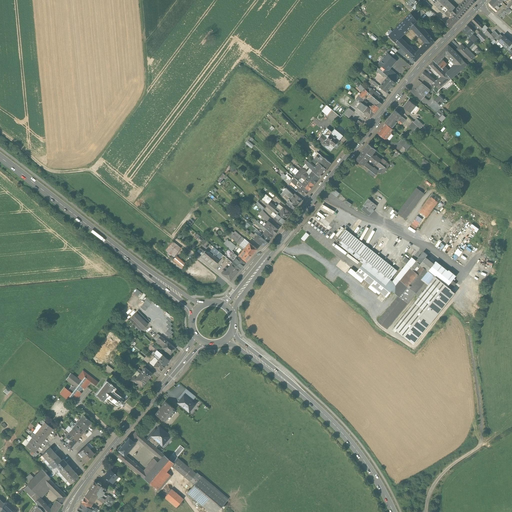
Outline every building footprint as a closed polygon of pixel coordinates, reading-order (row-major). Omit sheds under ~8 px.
[(437,0),(441,3),(448,10),(459,20),(475,2),(472,0),(464,0),(456,10),(445,0),(437,0)] [(502,2),(499,0),(491,0),(489,3),(497,11),(500,8),(498,7),(502,2)] [(445,13),(448,10),(441,3),(437,7),(440,10),(442,10),(444,12),(443,13),(444,14),(445,13)] [(445,24),(450,29),(459,20),(448,10),(445,13),(451,18),(445,24)] [(425,44),(431,38),(417,21),(411,13),(404,20),(410,26),(425,44)] [(474,18),(471,21),(475,25),(479,28),(480,29),(481,29),(484,31),(487,28),(485,25),(483,26),(474,18)] [(410,26),(404,20),(393,31),(400,37),(410,26)] [(467,25),(462,31),(469,37),(471,39),(472,38),(470,36),(473,33),(474,32),(467,25)] [(419,58),(416,53),(400,37),(393,31),(389,36),(408,56),(406,58),(413,65),(415,62),(419,58)] [(495,38),(499,35),(494,31),(491,35),(487,31),(484,33),(492,41),(494,39),(495,38)] [(480,32),(479,33),(477,35),(483,41),(486,38),(480,32)] [(503,37),(499,41),(507,49),(511,43),(504,36),(503,37)] [(416,53),(419,58),(435,42),(431,38),(425,44),(416,53)] [(457,49),(459,47),(453,41),(450,43),(457,49)] [(442,51),(446,55),(452,62),(459,56),(448,45),(442,51)] [(459,47),(457,49),(467,59),(470,56),(465,50),(466,49),(461,45),(459,47)] [(383,72),(395,82),(399,77),(389,69),(396,61),(387,54),(379,64),(385,69),(383,72)] [(433,60),(437,64),(442,59),(443,58),(439,54),(433,60)] [(467,64),(459,56),(452,62),(456,65),(453,68),(457,73),(467,64)] [(457,73),(453,68),(449,71),(444,67),(446,65),(441,61),(442,60),(442,59),(437,64),(442,69),(443,70),(446,73),(451,79),(457,73)] [(433,60),(429,65),(442,77),(446,73),(443,70),(442,69),(437,64),(433,60)] [(379,86),(387,92),(389,90),(395,82),(383,72),(378,68),(376,71),(384,78),(385,76),(387,78),(379,86)] [(425,70),(421,75),(432,84),(436,81),(427,74),(427,72),(425,70)] [(439,89),(451,79),(446,73),(442,77),(434,85),(439,89)] [(422,84),(416,91),(424,98),(426,95),(428,93),(430,90),(422,84)] [(372,95),(369,93),(366,90),(364,89),(361,93),(359,95),(364,100),(367,95),(368,96),(367,98),(369,99),(372,95)] [(379,108),(382,104),(379,101),(378,101),(380,97),(379,96),(375,92),(371,90),(369,93),(372,95),(369,99),(375,105),(379,108)] [(434,100),(440,106),(444,101),(439,96),(434,100)] [(409,100),(403,107),(410,113),(416,106),(409,100)] [(364,114),(368,108),(365,105),(362,103),(361,102),(357,108),(361,111),(361,112),(364,114)] [(326,105),(321,111),(326,115),(332,110),(326,105)] [(375,113),(379,108),(375,105),(374,106),(373,106),(371,108),(370,106),(368,108),(375,113)] [(348,108),(344,113),(349,118),(353,112),(348,108)] [(370,118),(375,113),(368,108),(364,114),(370,118)] [(438,119),(442,115),(443,114),(439,110),(434,116),(438,119)] [(395,111),(385,123),(391,128),(398,120),(402,124),(405,120),(401,116),(395,111)] [(414,122),(420,128),(423,125),(417,119),(414,122)] [(418,131),(420,128),(414,122),(413,122),(408,127),(412,130),(409,133),(411,135),(416,129),(418,131)] [(385,123),(378,132),(386,139),(391,133),(390,132),(392,129),(391,128),(385,123)] [(324,145),(331,151),(334,147),(343,136),(334,129),(332,132),(328,129),(318,141),(323,145),(324,145)] [(402,138),(398,143),(403,146),(407,142),(402,138)] [(363,150),(379,162),(381,160),(376,156),(373,156),(372,155),(376,150),(368,144),(363,150)] [(363,150),(356,160),(363,165),(366,163),(369,159),(376,165),(379,162),(363,150)] [(327,169),(331,163),(325,158),(322,161),(321,160),(319,158),(322,155),(319,153),(314,159),(319,163),(327,169)] [(305,164),(307,166),(308,167),(312,170),(314,168),(312,167),(313,167),(306,161),(304,163),(305,164)] [(387,162),(385,163),(383,166),(379,162),(376,165),(380,168),(380,170),(378,171),(382,174),(390,166),(389,165),(389,164),(387,162)] [(320,177),(327,169),(319,163),(316,168),(315,167),(314,168),(312,170),(313,171),(320,177)] [(373,178),(378,172),(373,169),(366,163),(363,165),(369,170),(367,173),(373,178)] [(314,184),(320,177),(313,171),(309,176),(308,174),(306,173),(304,176),(314,184)] [(309,191),(314,184),(304,176),(303,175),(300,178),(299,178),(297,181),(298,182),(309,191)] [(291,182),(292,180),(291,178),(290,179),(287,176),(287,177),(284,180),(288,184),(291,182)] [(303,198),(309,191),(298,182),(296,185),(298,186),(300,187),(296,191),(303,198)] [(398,213),(398,214),(405,219),(423,194),(423,195),(424,194),(417,189),(398,213)] [(290,198),(298,204),(302,199),(295,193),(292,196),(290,194),(288,196),(290,198)] [(262,199),(268,204),(269,202),(272,199),(266,194),(262,199)] [(439,199),(433,194),(412,224),(418,228),(439,199)] [(298,204),(290,198),(288,196),(286,198),(289,201),(286,204),(294,210),(298,204)] [(368,199),(363,206),(364,207),(362,210),(369,215),(377,206),(368,199)] [(278,212),(286,219),(291,213),(283,207),(282,208),(280,211),(278,212)] [(274,218),(282,224),(286,219),(278,212),(275,209),(273,211),(277,215),(275,217),(274,218)] [(269,217),(262,211),(261,210),(258,214),(266,221),(269,217)] [(440,215),(434,210),(419,229),(426,234),(440,215)] [(310,217),(301,229),(306,232),(309,235),(351,268),(348,272),(361,282),(364,279),(371,284),(368,288),(376,293),(376,292),(379,294),(381,292),(386,297),(392,290),(399,296),(378,322),(387,329),(415,294),(419,297),(394,328),(414,344),(455,293),(451,290),(456,284),(452,281),(456,276),(448,270),(448,271),(424,252),(416,261),(412,258),(409,261),(405,257),(402,260),(407,264),(390,284),(388,283),(397,271),(333,220),(326,229),(310,217)] [(265,228),(273,235),(280,227),(270,218),(264,225),(263,227),(265,228)] [(368,225),(362,238),(368,241),(373,232),(375,233),(377,229),(373,227),(368,225)] [(269,240),(273,235),(265,228),(264,230),(265,231),(262,234),(269,240)] [(230,237),(238,244),(244,238),(235,231),(233,233),(230,237)] [(309,235),(306,232),(301,239),(304,241),(309,235)] [(194,236),(201,241),(203,239),(196,233),(194,236)] [(265,244),(269,240),(262,234),(260,237),(258,239),(263,242),(265,244)] [(238,244),(240,246),(244,249),(249,243),(244,238),(238,244)] [(228,248),(231,251),(235,246),(230,241),(229,242),(227,240),(223,244),(228,248)] [(181,248),(173,242),(165,251),(173,257),(181,248)] [(243,250),(251,256),(257,249),(252,246),(249,243),(244,249),(243,250)] [(448,244),(444,250),(449,253),(453,247),(448,244)] [(209,253),(219,260),(223,255),(216,250),(214,248),(213,247),(209,253)] [(196,253),(200,257),(204,252),(200,248),(196,253)] [(245,263),(251,256),(243,250),(239,254),(237,256),(245,263)] [(200,257),(214,268),(217,263),(219,260),(209,253),(208,254),(205,251),(204,252),(200,257)] [(239,269),(245,263),(237,256),(233,253),(230,257),(234,260),(232,263),(239,269)] [(182,263),(176,257),(173,260),(183,268),(186,264),(183,262),(182,263)] [(230,281),(239,269),(232,263),(226,269),(225,268),(221,273),(230,281)] [(145,311),(153,301),(148,297),(141,307),(145,311)] [(145,318),(138,311),(129,320),(136,327),(139,330),(141,332),(149,323),(145,318)] [(175,319),(165,311),(163,313),(167,317),(172,320),(173,321),(175,319)] [(162,348),(167,342),(160,336),(156,341),(155,342),(162,348)] [(167,342),(162,348),(170,354),(174,348),(167,342)] [(153,355),(158,360),(162,355),(157,351),(153,355)] [(138,353),(135,356),(142,361),(144,358),(138,353)] [(158,360),(164,366),(169,360),(162,355),(158,360)] [(164,366),(158,360),(153,366),(160,372),(164,366)] [(107,365),(103,371),(109,376),(113,370),(107,365)] [(152,374),(144,367),(141,371),(140,373),(147,380),(152,374)] [(65,388),(61,393),(69,400),(71,397),(75,401),(81,393),(80,392),(83,388),(84,389),(90,381),(96,385),(98,382),(83,371),(78,377),(80,378),(79,379),(71,373),(66,379),(74,385),(73,387),(72,385),(68,390),(65,388)] [(147,380),(140,373),(136,377),(134,376),(130,381),(140,388),(141,386),(142,386),(147,380)] [(114,389),(106,383),(103,388),(101,386),(99,389),(101,390),(97,395),(104,401),(106,398),(109,400),(109,401),(110,400),(112,402),(112,403),(113,403),(116,405),(116,406),(116,405),(117,403),(119,404),(121,402),(119,401),(120,399),(121,399),(120,399),(117,397),(118,396),(117,396),(114,394),(115,394),(114,394),(111,392),(114,389)] [(186,389),(178,399),(180,400),(182,398),(180,396),(182,394),(191,402),(196,397),(186,389)] [(180,400),(178,403),(189,412),(195,405),(191,402),(182,394),(180,396),(182,398),(180,400)] [(175,410),(165,402),(155,414),(164,422),(175,410)] [(82,415),(79,419),(88,426),(91,422),(82,415)] [(79,419),(76,424),(85,431),(88,426),(79,419)] [(44,422),(41,426),(50,433),(53,429),(44,422)] [(76,424),(72,429),(81,436),(85,431),(76,424)] [(41,426),(38,430),(47,437),(50,433),(41,426)] [(152,432),(150,435),(162,446),(167,440),(165,439),(168,435),(159,427),(154,433),(152,432)] [(69,433),(78,440),(81,436),(72,429),(69,433)] [(38,430),(35,434),(43,441),(47,437),(38,430)] [(137,439),(161,459),(164,455),(136,431),(132,435),(130,439),(134,442),(137,439)] [(78,440),(69,433),(66,437),(75,444),(78,440)] [(35,434),(32,438),(40,445),(43,441),(35,434)] [(130,439),(128,437),(117,450),(119,452),(116,455),(123,461),(127,457),(125,456),(135,443),(134,442),(130,439)] [(32,438),(28,442),(37,449),(40,445),(32,438)] [(37,449),(28,442),(25,446),(31,451),(34,453),(37,449)] [(81,457),(90,450),(86,446),(78,453),(81,457)] [(42,455),(45,459),(54,452),(50,448),(42,455)] [(94,455),(90,450),(81,457),(86,462),(94,455)] [(45,459),(49,464),(58,456),(54,452),(45,459)] [(161,459),(158,463),(144,479),(158,491),(171,476),(165,471),(170,465),(173,463),(164,455),(161,459)] [(55,467),(62,461),(62,460),(58,456),(49,464),(53,468),(55,467)] [(143,471),(127,457),(123,461),(144,479),(158,463),(153,459),(146,467),(146,468),(143,471)] [(196,474),(177,458),(173,463),(170,465),(194,485),(187,493),(209,511),(216,511),(228,499),(197,473),(196,474)] [(55,467),(59,471),(67,464),(63,459),(62,460),(62,461),(55,467)] [(59,471),(63,476),(71,468),(67,464),(59,471)] [(63,476),(67,480),(75,473),(71,468),(63,476)] [(118,477),(110,469),(104,477),(112,484),(118,477)] [(57,500),(61,504),(66,496),(49,479),(50,478),(42,470),(27,485),(35,492),(35,493),(45,483),(50,488),(59,497),(57,500)] [(79,477),(75,473),(67,480),(71,484),(79,477)] [(121,479),(118,477),(112,484),(113,485),(115,486),(121,479)] [(96,483),(94,482),(89,489),(98,495),(100,496),(105,499),(107,496),(106,496),(102,494),(106,489),(102,486),(102,487),(100,486),(101,484),(101,483),(98,481),(97,482),(96,483)] [(40,498),(50,488),(45,483),(35,493),(40,498)] [(30,497),(35,492),(27,485),(23,490),(30,497)] [(98,495),(89,489),(84,497),(93,502),(98,495)] [(183,500),(171,489),(164,497),(176,507),(183,500)] [(35,493),(35,492),(30,497),(36,504),(41,510),(46,505),(40,498),(35,493)] [(89,508),(93,502),(84,497),(81,503),(89,508)] [(41,510),(43,511),(55,511),(61,504),(57,500),(51,510),(46,505),(41,510)] [(6,503),(5,504),(4,503),(4,504),(0,507),(0,511),(14,511),(9,507),(9,506),(9,505),(7,503),(6,503)] [(80,511),(87,511),(89,508),(81,503),(77,510),(80,511)]
